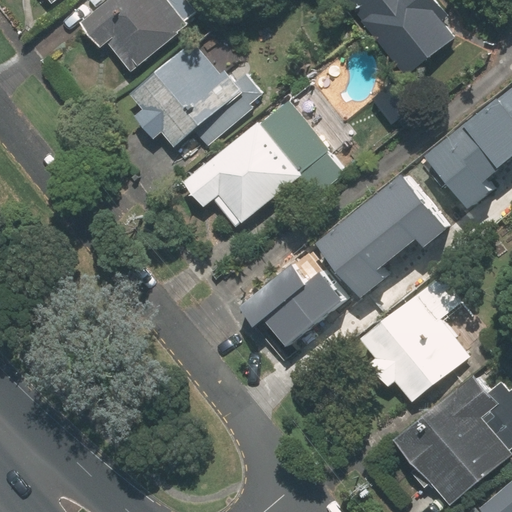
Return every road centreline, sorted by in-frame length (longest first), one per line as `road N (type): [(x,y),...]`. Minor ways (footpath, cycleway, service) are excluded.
road 1 (residential): [(0,115),(295,485)]
road 2 (primary): [(0,426),(68,459),(127,511)]
